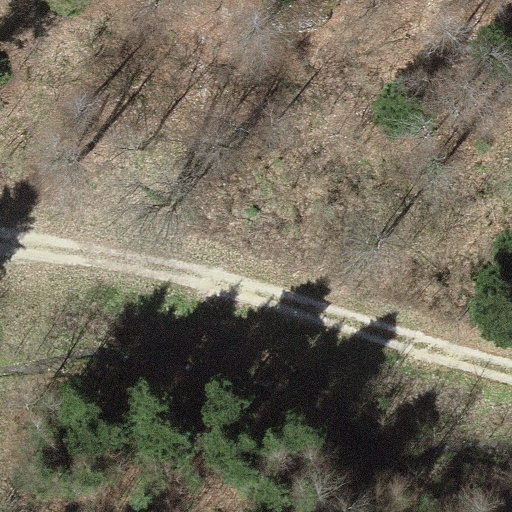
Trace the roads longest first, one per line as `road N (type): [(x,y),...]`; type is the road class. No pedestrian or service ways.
road 1 (track): [(511,370),(165,268),(0,243)]
road 2 (track): [(0,428),(76,255)]
